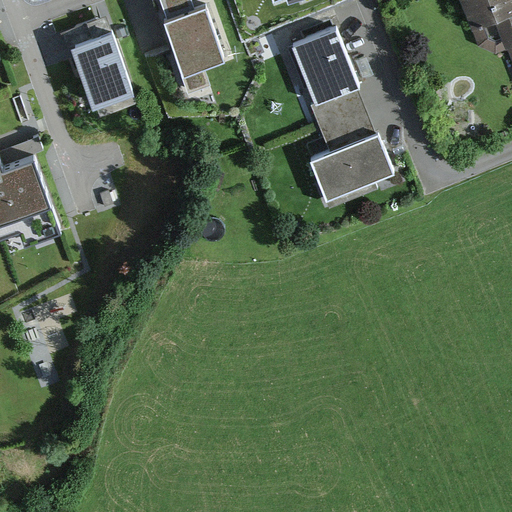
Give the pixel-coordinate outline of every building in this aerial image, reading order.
[(160,0),(163,9),(195,1),(195,0),(160,0)] [(511,0),(464,0),(474,27),(493,21),(504,57),(511,54),(511,0)] [(225,53),(206,2),(165,17),(184,68),(225,53)] [(136,87),(112,26),(71,42),(94,103),(136,87)] [(338,27),(294,44),(333,148),(307,158),(325,204),(395,177),(338,27)] [(3,160),(0,152),(0,215),(50,197),(33,149),(3,160)]
